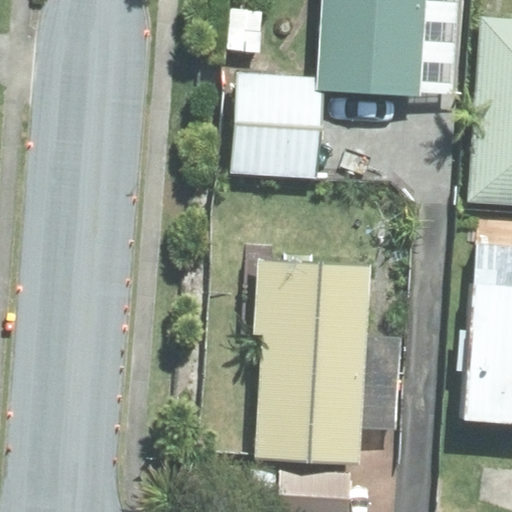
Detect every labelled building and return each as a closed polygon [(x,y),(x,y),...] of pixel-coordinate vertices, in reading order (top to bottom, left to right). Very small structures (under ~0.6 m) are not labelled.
[(317,0),(312,71),(232,65),(226,164),(313,170),(319,75),(447,84),(452,0),(317,0)] [(466,192),(511,195),(511,9),(478,7),(466,192)] [(311,173),(288,174),(289,194),(311,194),(311,173)] [(459,405),(511,408),(511,248),(475,246),(473,272),(467,272),(459,405)] [(360,326),(365,255),(255,249),(251,321),(257,321),(250,441),(353,446),(355,416),(392,419),(397,328),(360,326)]
